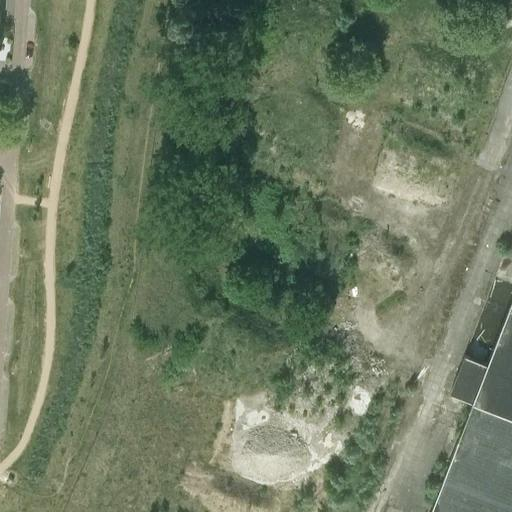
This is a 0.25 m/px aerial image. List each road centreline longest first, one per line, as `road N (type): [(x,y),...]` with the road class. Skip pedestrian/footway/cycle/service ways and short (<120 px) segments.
road 1 (residential): [(8,161),(19,0)]
road 2 (residential): [(8,161),(0,286)]
